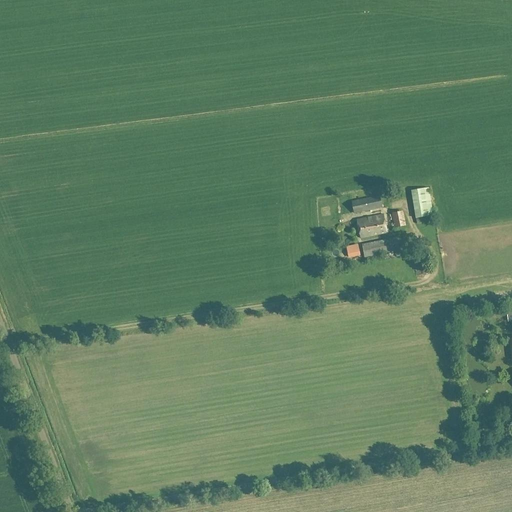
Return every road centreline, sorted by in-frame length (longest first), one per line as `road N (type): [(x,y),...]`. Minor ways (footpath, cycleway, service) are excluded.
road 1 (track): [(10,347),(411,285),(434,272),(434,254)]
road 2 (unclassified): [(73,511),(0,318)]
